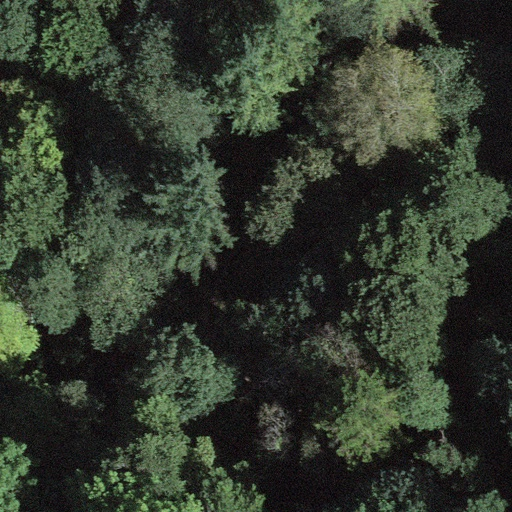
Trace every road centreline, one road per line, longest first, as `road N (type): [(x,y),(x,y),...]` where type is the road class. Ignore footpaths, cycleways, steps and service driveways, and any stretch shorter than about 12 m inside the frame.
road 1 (track): [(40,511),(190,398),(511,125)]
road 2 (track): [(190,398),(221,284),(255,205),(289,143),(339,85),(385,52),(434,38),(511,51)]
road 3 (track): [(511,322),(412,464),(361,511)]
